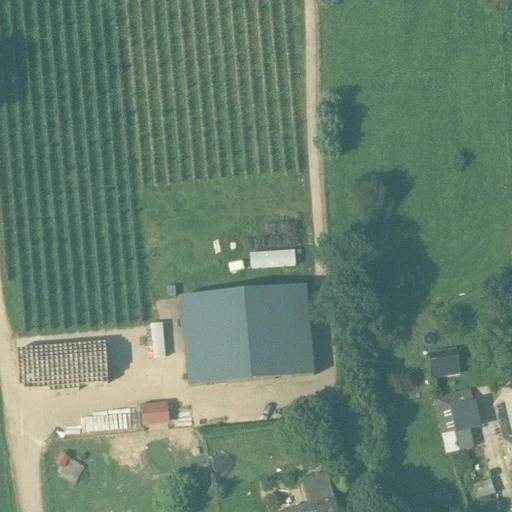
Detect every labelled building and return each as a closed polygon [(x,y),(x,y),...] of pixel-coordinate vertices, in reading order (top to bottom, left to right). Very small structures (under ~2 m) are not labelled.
[(281,234),(280,187),(263,187),(264,234),(281,234)] [(225,234),(237,234),(235,198),(223,198),(225,234)] [(188,388),(313,377),(305,288),(180,299),(188,388)] [(459,373),(453,348),(425,354),(431,380),(459,373)] [(469,391),(435,398),(439,413),(444,434),(448,454),(462,451),(460,443),(470,441),(468,431),(478,428),(472,404),(469,391)] [(511,401),(494,406),(509,465),(511,464),(511,401)] [(142,428),(169,424),(167,403),(140,406),(142,428)] [(59,477),(77,482),(83,463),(65,458),(59,477)] [(309,505),(286,511),(335,511),(324,475),(307,480),(302,482),(309,505)]
